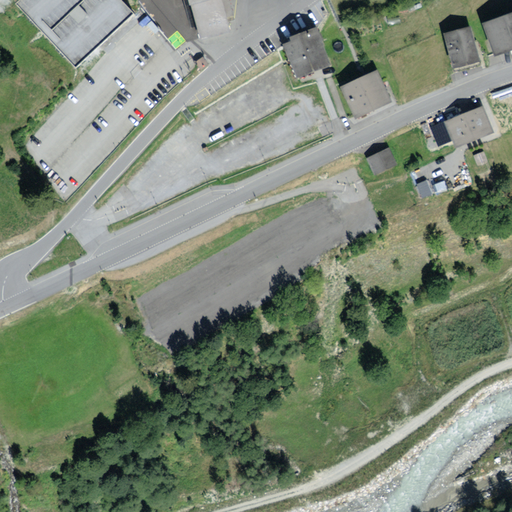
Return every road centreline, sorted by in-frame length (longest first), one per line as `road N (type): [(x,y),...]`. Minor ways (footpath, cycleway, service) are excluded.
road 1 (tertiary): [(1,309),(511,74)]
road 2 (unclassified): [(1,309),(5,277),(64,227),(211,71),(294,9)]
road 3 (track): [(311,486),(368,457),(472,379),(511,362)]
